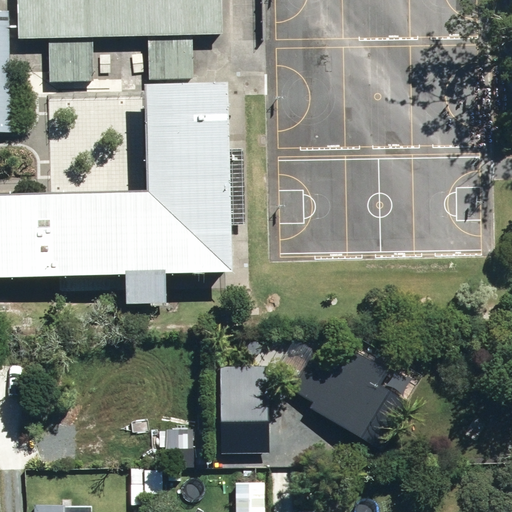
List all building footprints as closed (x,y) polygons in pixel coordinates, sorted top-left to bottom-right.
[(49,39),(50,84),(94,83),(93,39),(149,37),(150,82),(194,81),(193,36),(224,36),(223,0),(19,0),(20,40),(49,39)] [(0,198),(0,280),(237,274),(233,86),(150,88),(152,194),(0,198)] [(338,425),(386,453),(414,405),(382,386),(390,372),(347,348),(337,365),(317,352),(294,392),(341,419),(338,425)] [(146,458),(131,457),(129,490),(145,490),(146,458)] [(236,511),(265,511),(266,482),(237,481),(236,511)]
